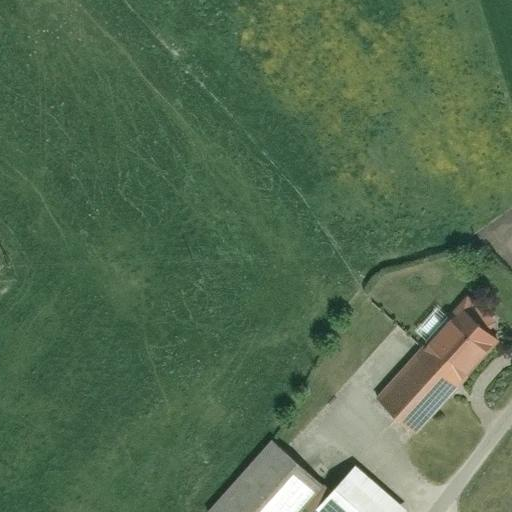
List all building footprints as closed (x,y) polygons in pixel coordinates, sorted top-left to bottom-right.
[(384,275),(363,297),(400,332),(421,310),(384,275)] [(376,404),(413,439),(499,349),(462,314),(376,404)] [(228,392),(243,412),(266,417),(288,408),(300,389),(299,368),(288,351),(271,343),(250,345),(233,357),(226,372),(228,392)] [(298,511),(323,486),(317,481),(369,426),(338,397),(287,452),(276,442),(210,511),(298,511)] [(391,511),(357,480),(327,511),(391,511)]
